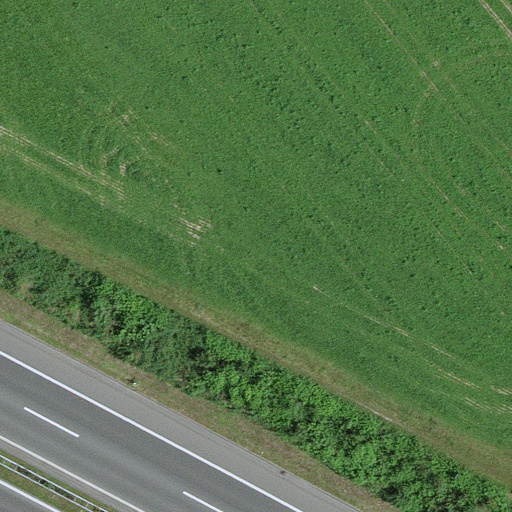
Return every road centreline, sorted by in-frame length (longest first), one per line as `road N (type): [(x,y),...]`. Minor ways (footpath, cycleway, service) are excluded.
road 1 (track): [(511,488),(0,210)]
road 2 (motorway): [(206,511),(0,403)]
